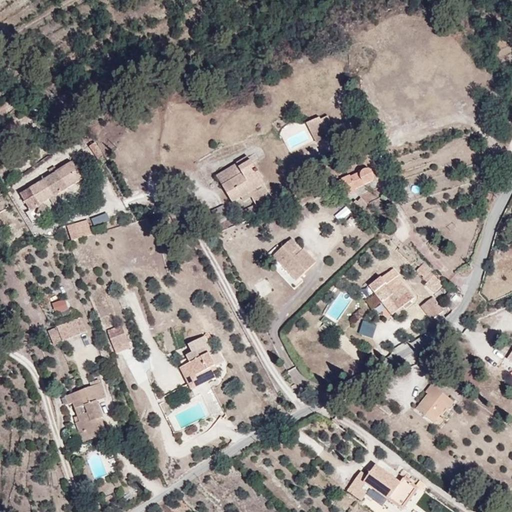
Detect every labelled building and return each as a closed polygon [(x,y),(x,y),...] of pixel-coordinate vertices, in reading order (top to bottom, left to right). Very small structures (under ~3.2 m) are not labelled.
[(338,118),(313,125),(321,146),(346,136),(338,118)] [(97,142),(90,146),(96,159),(103,155),(97,142)] [(77,151),(27,183),(59,223),(101,183),(77,151)] [(244,164),(223,177),(236,198),(257,181),(266,168),(261,161),(244,164)] [(380,165),(347,178),(359,202),(388,188),(380,165)] [(91,219),(94,226),(110,221),(107,213),(91,219)] [(88,219),(67,225),(71,240),(92,235),(88,219)] [(293,238),(274,257),(296,281),(318,262),(303,248),(300,251),(294,245),(297,241),(293,238)] [(434,296),(445,289),(426,262),(416,269),(434,296)] [(405,308),(418,299),(400,276),(401,275),(394,267),(369,282),(394,315),(398,313),(400,315),(407,311),(405,308)] [(430,320),(443,311),(434,296),(420,305),(430,320)] [(54,313),(68,310),(66,299),(52,302),(54,313)] [(81,317),(47,329),(53,345),(87,332),(81,317)] [(363,318),(359,335),(373,338),(377,321),(363,318)] [(106,330),(115,354),(132,348),(123,324),(106,330)] [(215,352),(206,334),(189,341),(193,349),(187,352),(190,359),(180,365),(192,388),(217,375),(213,366),(225,360),(220,350),(215,352)] [(108,395),(102,381),(66,394),(69,403),(73,401),(79,420),(76,421),(83,441),(110,429),(97,398),(108,395)] [(451,410),(458,401),(433,384),(427,391),(430,393),(417,409),(435,423),(447,407),(451,410)] [(372,485),(403,508),(418,486),(423,488),(426,484),(419,479),(417,484),(404,475),(402,479),(377,462),(369,471),(362,468),(348,489),(362,500),(372,485)]
